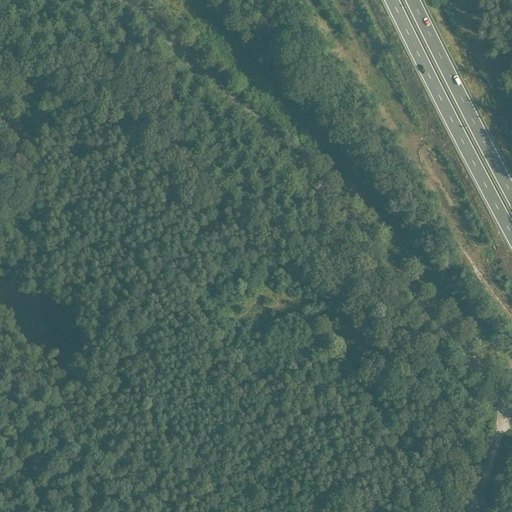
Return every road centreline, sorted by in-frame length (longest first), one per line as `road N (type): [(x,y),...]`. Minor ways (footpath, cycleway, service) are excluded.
road 1 (unclassified): [(511,411),(350,223),(121,0)]
road 2 (trunk): [(390,0),(511,236)]
road 3 (trunk): [(511,193),(413,0)]
